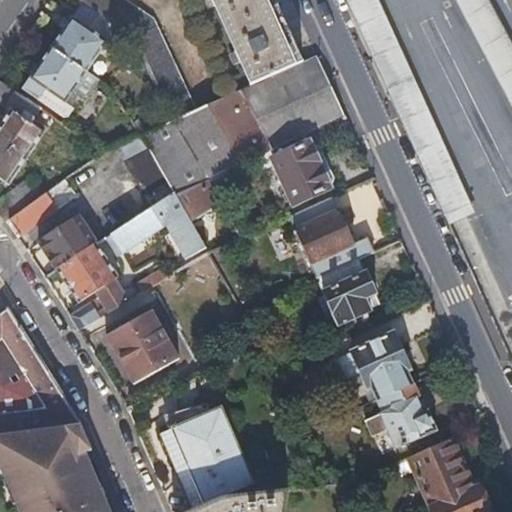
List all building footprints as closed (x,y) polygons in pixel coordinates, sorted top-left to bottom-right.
[(134,34),(172,119),(195,109),(155,19),(128,0),(85,0),(90,3),(119,24),(134,34)] [(212,0),(250,83),(303,59),(276,0),(212,0)] [(478,212),(381,0),(348,0),(451,224),(478,212)] [(511,43),(489,0),(455,0),(511,107),(511,43)] [(119,24),(90,3),(79,19),(108,40),(119,24)] [(74,16),(53,47),(90,72),(111,42),(108,40),(79,19),(74,16)] [(64,116),(66,115),(69,115),(75,106),(72,104),(81,92),(88,97),(100,80),(90,72),(53,47),(24,88),(64,116)] [(301,134),(311,130),(318,127),(345,115),(330,83),(317,53),(303,59),(250,83),(195,109),(172,119),(140,133),(164,175),(167,180),(173,191),(209,175),(251,156),(270,148),(301,134)] [(0,79),(0,101),(4,105),(14,90),(0,79)] [(0,178),(7,184),(25,158),(43,133),(11,109),(0,124),(0,178)] [(345,115),(318,127),(324,142),(352,130),(345,115)] [(142,193),(167,180),(164,175),(140,133),(114,145),(142,193)] [(305,142),(301,134),(270,148),(251,156),(256,168),(275,159),(294,202),(335,184),(333,175),(318,140),(310,144),(309,141),(305,142)] [(209,175),(173,191),(208,253),(243,236),(209,175)] [(63,179),(40,196),(6,221),(17,237),(74,195),(63,179)] [(0,215),(5,221),(40,196),(30,182),(19,191),(15,186),(0,197),(0,215)] [(208,253),(173,191),(106,234),(118,253),(166,223),(184,254),(176,258),(170,249),(149,260),(143,251),(128,261),(136,273),(119,283),(114,276),(117,273),(95,241),(55,267),(77,299),(93,289),(99,298),(92,303),(91,301),(68,315),(77,328),(208,253)] [(295,229),(317,278),(358,259),(375,252),(367,235),(353,241),(338,207),(336,207),(332,197),(291,215),(297,228),(295,229)] [(37,239),(55,267),(95,241),(77,213),(37,239)] [(358,259),(317,278),(339,325),(345,323),(367,313),(361,300),(374,294),(358,259)] [(81,423),(8,306),(0,310),(0,451),(25,511),(105,511),(81,453),(92,449),(81,423)] [(133,383),(155,370),(177,358),(152,309),(106,335),(133,383)] [(373,326),(367,313),(345,323),(351,336),(373,326)] [(371,385),(378,399),(414,383),(408,370),(411,368),(407,360),(393,331),(352,350),(369,387),(371,385)] [(181,373),(123,400),(127,407),(185,379),(181,373)] [(380,411),(381,413),(381,414),(372,419),(378,431),(386,427),(396,449),(443,426),(433,405),(428,407),(422,394),(425,392),(419,381),(414,383),(378,399),(382,410),(380,411)] [(161,433),(193,510),(230,493),(254,482),(222,405),(211,410),(206,401),(196,406),(200,415),(161,433)] [(343,415),(340,409),(337,402),(323,409),(328,422),(343,415)] [(433,511),(479,511),(489,508),(479,486),(475,488),(451,438),(409,457),(414,468),(433,511)] [(400,475),(414,468),(409,457),(395,463),(400,475)] [(284,511),(353,511),(354,482),(288,489),(284,511)] [(230,493),(193,510),(187,511),(284,511),(288,489),(230,493)]
